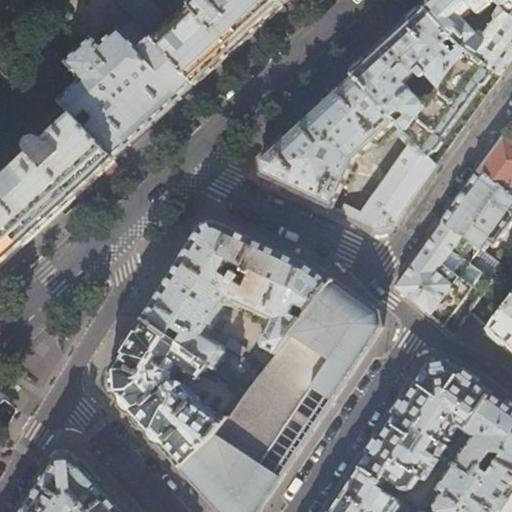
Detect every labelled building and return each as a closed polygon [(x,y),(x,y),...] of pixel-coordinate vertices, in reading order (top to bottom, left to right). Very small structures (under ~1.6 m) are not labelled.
[(146,0),(116,0),(135,19),(196,85),(239,45),(284,4),(279,0),(200,0),(172,27),(146,0)] [(511,0),(435,0),(426,8),(455,40),(463,48),(493,71),(501,76),(511,59),(511,0)] [(393,118),(402,109),(409,117),(400,126),(415,143),(430,158),(436,165),(472,116),(501,76),(493,71),(463,48),(455,57),(447,48),(455,40),(426,8),(393,39),(354,75),(393,118)] [(196,85),(135,19),(122,31),(121,29),(103,46),(96,37),(78,54),(72,47),(65,53),(72,61),(68,64),(83,81),(71,93),(61,82),(52,92),(61,101),(79,121),(89,113),(96,121),(87,130),(115,159),(155,123),(196,85)] [(74,29),(80,35),(84,32),(78,25),(74,29)] [(0,36),(0,77),(22,102),(43,82),(0,36)] [(393,118),(354,75),(310,116),(261,161),(263,176),(298,192),(333,209),(356,161),(397,123),(393,118)] [(0,265),(30,238),(45,224),(83,189),(115,159),(87,130),(79,121),(61,101),(51,110),(65,126),(46,143),(43,140),(39,140),(36,140),(31,143),(30,146),(29,149),(30,154),(31,157),(14,173),(0,172),(0,265)] [(509,193),(511,189),(511,143),(505,138),(480,172),(509,193)] [(436,165),(430,158),(415,143),(359,221),(378,230),(393,226),(400,216),(436,165)] [(511,195),(509,193),(480,172),(461,198),(443,223),(483,253),(491,243),(497,247),(511,226),(511,195)] [(173,274),(144,319),(171,338),(176,330),(186,337),(181,345),(211,366),(218,371),(229,354),(226,348),(210,336),(229,306),(233,308),(236,308),(239,307),(242,305),(277,321),(267,342),(270,349),(261,360),(270,366),(308,318),(309,318),(336,280),(316,266),(302,259),(245,233),(224,223),(217,221),(213,222),(208,223),(206,225),(203,227),(200,230),(173,274)] [(483,253),(443,223),(420,254),(408,272),(396,288),(427,314),(454,335),(470,314),(493,280),(491,277),(499,265),(483,253)] [(308,318),(270,366),(249,392),(230,421),(221,435),(182,470),(209,500),(220,511),(260,511),(287,473),(351,377),(384,328),(381,313),(358,296),(336,280),(309,318),(308,318)] [(511,300),(490,332),(511,351),(511,300)] [(171,338),(144,319),(124,352),(110,373),(112,394),(182,470),(221,435),(230,421),(204,404),(202,400),(192,390),(183,383),(177,383),(176,374),(181,368),(198,381),(201,381),(211,366),(181,345),(171,338)] [(248,351),(232,340),(227,347),(243,358),(248,351)] [(463,430),(468,433),(494,394),(472,379),(453,365),(428,369),(400,411),(361,469),(384,484),(387,479),(404,490),(412,490),(421,476),(426,480),(441,458),(440,457),(444,451),(446,453),(447,450),(448,451),(450,448),(447,446),(451,441),(454,444),(463,430)] [(511,407),(494,394),(468,433),(476,439),(471,446),(470,446),(464,454),(462,453),(460,456),(462,457),(460,461),(457,460),(454,464),(473,476),(479,467),(485,465),(492,455),(503,457),(499,462),(511,470),(511,407)] [(40,487),(24,511),(126,511),(74,455),(59,456),(40,487)] [(485,472),(485,465),(479,467),(473,476),(454,464),(451,468),(454,470),(440,490),(444,493),(436,506),(436,511),(497,511),(511,490),(511,470),(499,462),(491,475),(485,472)] [(381,489),(384,484),(361,469),(332,511),(396,511),(400,507),(398,500),(381,489)]
